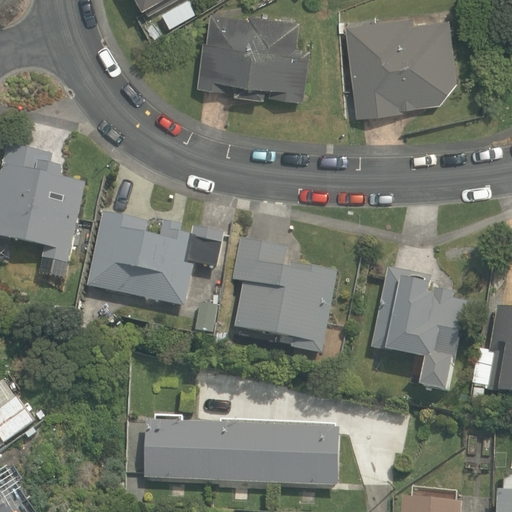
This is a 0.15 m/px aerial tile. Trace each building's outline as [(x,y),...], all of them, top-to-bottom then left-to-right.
[(268,96),(305,100),(312,50),(298,48),(302,21),(249,15),(249,18),(212,13),(208,42),(205,41),(199,88),(236,92),(236,95),(267,99),(268,96)] [(347,25),(358,117),(405,112),(405,108),(443,104),(461,82),(453,18),(416,23),(415,17),(347,25)] [(54,156),(9,146),(0,187),(0,236),(47,247),(40,275),(67,281),(88,184),(63,179),(66,168),(52,165),(54,156)] [(151,222),(105,212),(89,287),(186,307),(195,263),(218,268),(225,234),(195,228),(193,236),(182,234),(184,225),(165,221),(161,237),(149,235),(151,222)] [(293,350),(323,355),(339,274),(293,265),(292,270),(285,269),(289,248),(242,239),(234,281),(245,284),(236,328),(295,339),(293,350)] [(432,287),(430,286),(432,277),(390,269),(374,348),(428,359),(422,387),(449,392),(456,360),(458,361),(470,303),(455,300),(456,293),(436,289),(434,295),(431,294),(432,287)] [(216,335),(221,307),(202,303),(197,331),(216,335)] [(511,308),(499,307),(491,353),(497,353),(491,390),(511,393),(511,308)] [(25,399),(0,411),(0,440),(2,445),(39,426),(25,399)] [(343,429),(148,421),(146,479),(341,486),(343,429)] [(511,511),(511,473),(508,473),(508,476),(505,476),(505,491),(500,491),(498,511),(511,511)] [(15,511),(0,488),(0,511),(15,511)] [(464,511),(466,503),(459,503),(460,492),(415,488),(414,500),(406,499),(405,511),(464,511)]
